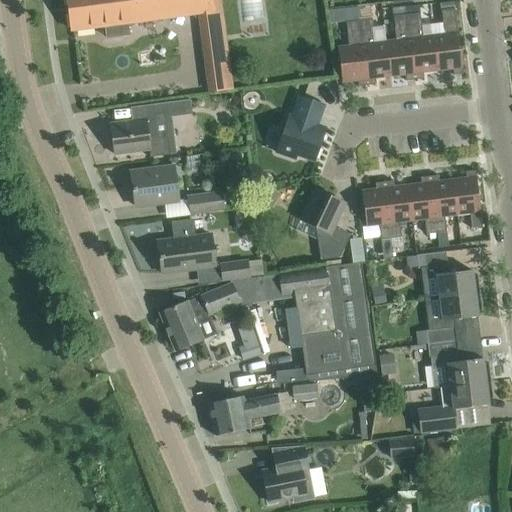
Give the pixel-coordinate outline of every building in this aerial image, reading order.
[(67,0),(72,30),(212,11),(210,0),(67,0)] [(437,71),(433,35),(423,36),(419,5),(405,7),(414,80),(424,78),(423,72),(437,71)] [(414,80),(405,7),(393,9),(396,39),(387,40),(385,41),(390,77),(405,75),(406,81),(414,80)] [(433,35),(437,71),(452,69),(453,75),(463,74),(455,8),(441,10),(444,34),(433,35)] [(390,77),(385,41),(375,42),(372,18),(371,18),(371,10),(358,12),(359,20),(358,20),(366,85),(376,84),(375,78),(390,77)] [(366,85),(358,20),(346,22),(349,45),(337,47),(342,83),(357,81),(358,87),(366,85)] [(323,105),(299,96),(292,116),(289,115),(276,152),(295,159),(297,154),(314,160),(323,132),(314,129),(323,105)] [(171,112),(169,102),(153,104),(154,114),(171,112)] [(170,154),(165,117),(110,124),(114,154),(149,150),(150,157),(170,154)] [(245,159),(244,151),(244,150),(229,152),(231,161),(245,159)] [(178,200),(174,167),(131,172),(135,206),(178,200)] [(452,179),(457,215),(469,213),(471,228),(482,227),(475,170),(466,172),(466,177),(452,179)] [(438,175),(429,176),(436,233),(437,233),(438,242),(447,241),(444,216),(457,215),(452,179),(439,181),(438,175)] [(407,185),(411,220),(424,219),(426,234),(436,233),(429,176),(420,177),(421,183),(407,185)] [(393,181),(384,182),(390,238),(401,237),(399,222),(411,220),(407,185),(394,187),(393,181)] [(391,248),(390,238),(384,182),(375,183),(376,189),(361,191),(366,226),(379,224),(381,240),(382,239),(383,249),(391,248)] [(281,194),(267,185),(258,198),(272,207),(281,194)] [(318,191),(315,189),(300,220),(316,227),(320,259),(339,257),(350,234),(333,226),(344,202),(329,195),(325,190),(318,191)] [(224,208),(223,194),(188,198),(190,212),(224,208)] [(157,241),(161,273),(215,266),(211,234),(194,237),(192,220),(171,222),(174,239),(157,241)] [(447,265),(445,251),(406,256),(407,267),(417,265),(418,268),(420,268),(447,265)] [(223,280),(231,279),(263,275),(261,258),(247,261),(221,264),(223,280)] [(361,262),(263,275),(231,279),(233,284),(201,296),(201,297),(188,302),(187,301),(187,300),(160,312),(159,312),(175,350),(176,351),(203,340),(203,339),(216,334),(209,315),(240,303),(241,305),(297,297),(307,369),(278,371),(279,383),(309,380),(309,382),(377,376),(361,262)] [(439,297),(480,292),(478,275),(472,275),(471,269),(448,272),(447,265),(420,268),(423,299),(439,297)] [(375,305),(387,302),(383,284),(371,287),(375,305)] [(480,292),(439,297),(442,320),(477,316),(477,311),(482,310),(480,292)] [(425,330),(427,344),(456,340),(454,326),(425,330)] [(427,344),(425,330),(415,331),(417,345),(427,344)] [(262,352),(258,340),(239,346),(243,359),(262,352)] [(456,340),(427,344),(417,345),(409,346),(410,350),(428,348),(429,357),(458,354),(456,340)] [(381,367),(394,365),(392,351),(379,353),(381,367)] [(434,387),(440,387),(491,381),(489,363),(483,364),(483,358),(431,364),(434,387)] [(383,395),(396,393),(395,380),(382,382),(383,395)] [(413,434),(421,433),(447,429),(456,428),(454,409),(488,405),(488,399),(493,399),(491,381),(440,387),(442,405),(417,408),(417,410),(410,410),(413,434)] [(292,385),(293,400),(318,398),(317,383),(292,385)] [(242,396),(208,403),(215,436),(249,428),(247,418),(291,409),(288,391),(243,401),(242,396)] [(364,413),(370,412),(372,401),(363,401),(364,413)] [(448,436),(447,429),(421,433),(422,439),(413,440),(415,454),(420,459),(430,458),(451,455),(449,436),(448,436)] [(414,456),(413,438),(388,440),(390,459),(414,456)] [(303,446),(273,448),(278,473),(263,476),(269,502),(292,498),(293,502),(314,498),(303,446)]
